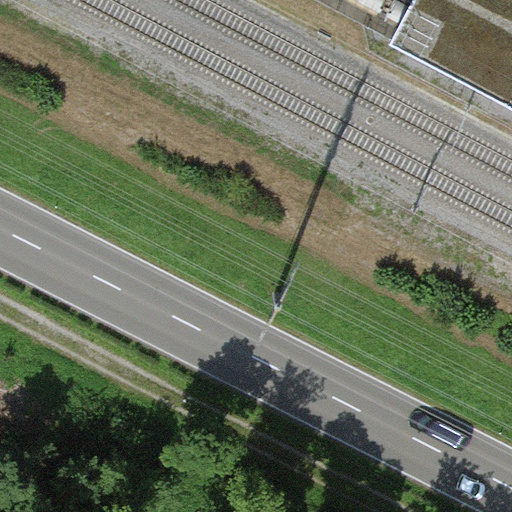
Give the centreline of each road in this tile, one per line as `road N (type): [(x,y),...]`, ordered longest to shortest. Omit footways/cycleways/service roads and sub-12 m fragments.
road 1 (primary): [(0,225),(511,485)]
road 2 (track): [(402,511),(0,308)]
